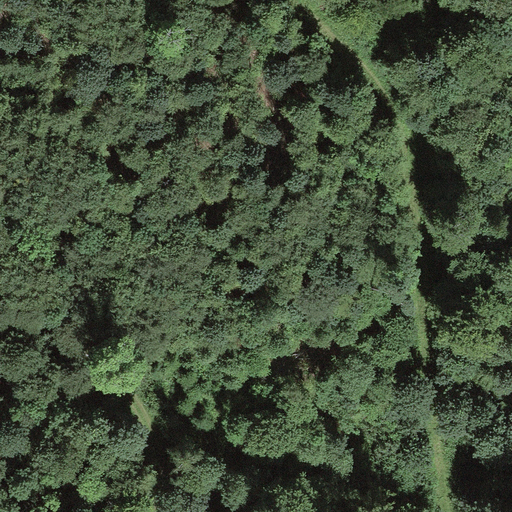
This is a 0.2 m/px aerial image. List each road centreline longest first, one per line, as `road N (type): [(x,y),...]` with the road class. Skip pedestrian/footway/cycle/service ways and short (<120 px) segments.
road 1 (track): [(464,511),(399,163),(364,68),(299,0)]
road 2 (track): [(156,511),(155,460),(141,408),(114,371),(68,345),(0,325)]
